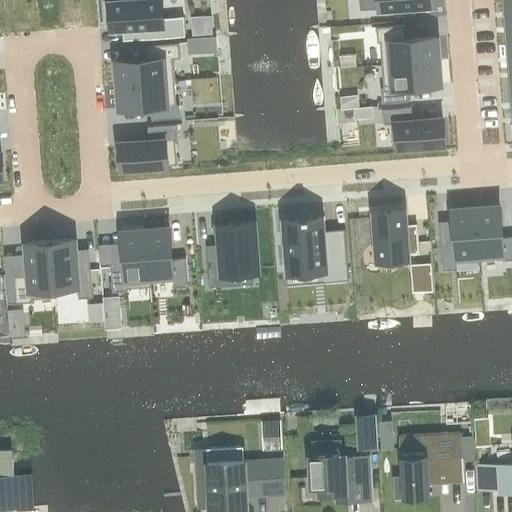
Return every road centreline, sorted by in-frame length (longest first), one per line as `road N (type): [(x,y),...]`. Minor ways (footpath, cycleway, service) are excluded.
road 1 (residential): [(471,164),(91,196)]
road 2 (residential): [(35,212),(22,64),(42,45),(61,43),(82,61),(91,196)]
road 3 (residential): [(471,164),(457,0)]
